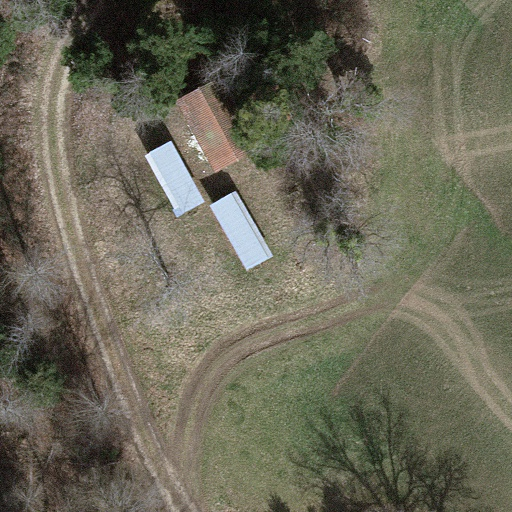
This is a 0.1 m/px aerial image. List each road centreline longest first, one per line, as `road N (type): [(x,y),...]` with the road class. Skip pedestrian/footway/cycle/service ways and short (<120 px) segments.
road 1 (track): [(178,511),(96,328),(51,152),(53,82),(95,0)]
road 2 (track): [(172,506),(199,384),(276,326),(393,291)]
